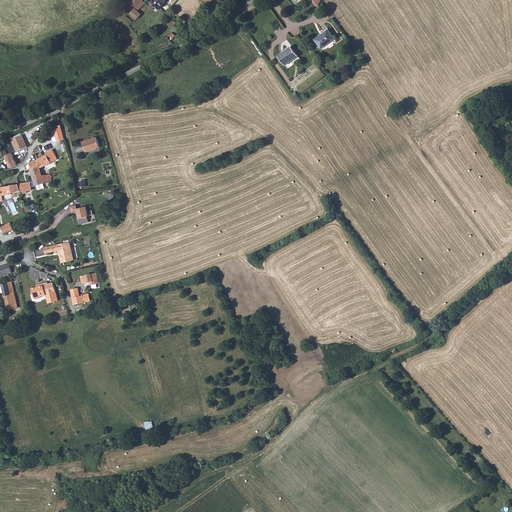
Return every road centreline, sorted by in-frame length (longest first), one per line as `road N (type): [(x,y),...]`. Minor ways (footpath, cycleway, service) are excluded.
road 1 (unclassified): [(252,0),(196,39),(53,111)]
road 2 (track): [(372,368),(419,344),(511,265)]
